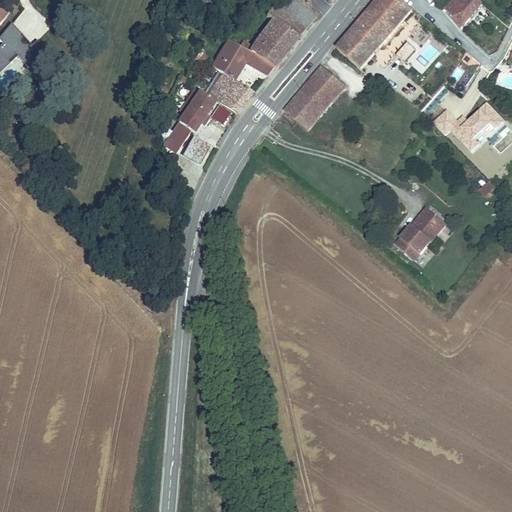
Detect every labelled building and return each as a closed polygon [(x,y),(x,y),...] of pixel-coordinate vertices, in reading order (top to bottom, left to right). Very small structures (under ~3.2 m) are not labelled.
[(296,0),(276,0),(272,6),(304,30),(316,16),(296,0)] [(402,0),(380,0),(339,50),(360,67),(410,7),(402,0)] [(486,3),(482,0),(456,0),(449,11),(464,26),(486,3)] [(0,22),(9,13),(0,3),(0,22)] [(304,30),(272,6),(265,16),(270,20),(255,44),(280,60),(304,30)] [(0,74),(14,55),(36,71),(51,52),(35,40),(34,42),(9,24),(0,35),(0,74)] [(255,44),(244,36),(237,47),(273,68),(280,60),(255,44)] [(440,52),(447,46),(437,36),(430,43),(440,52)] [(212,69),(217,73),(233,84),(245,65),(267,76),(273,68),(237,47),(228,41),(212,69)] [(396,55),(404,62),(416,49),(408,42),(396,55)] [(467,52),(461,59),(477,71),(483,64),(467,52)] [(345,86),(324,67),(312,82),(334,102),(345,86)] [(452,77),(458,80),(463,72),(457,69),(452,77)] [(217,73),(202,96),(214,104),(234,117),(250,96),(233,84),(217,73)] [(334,102),(312,82),(287,111),(313,131),(334,102)] [(202,96),(199,94),(179,127),(193,136),(199,128),(204,131),(209,122),(205,119),(214,104),(202,96)] [(182,155),(200,166),(212,147),(194,136),(182,155)] [(185,168),(177,169),(179,180),(186,179),(185,168)] [(484,198),(496,188),(489,181),(478,191),(484,198)] [(427,208),(422,214),(429,219),(434,214),(427,208)] [(396,242),(414,259),(446,225),(434,214),(429,219),(422,214),(417,220),(421,223),(415,230),(411,226),(396,242)] [(417,220),(411,226),(415,230),(421,223),(417,220)]
